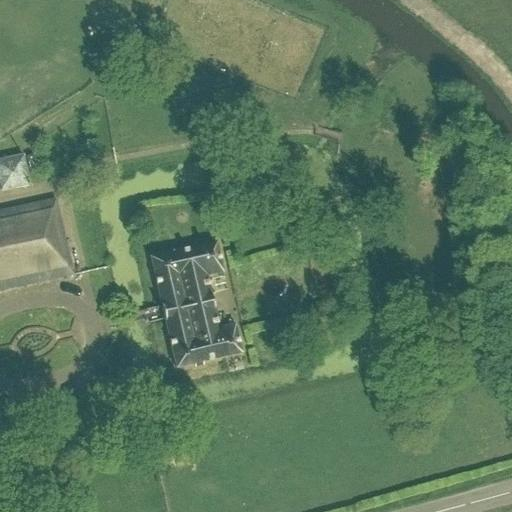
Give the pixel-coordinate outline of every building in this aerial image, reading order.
[(126,163),(142,162),(142,149),(125,150),(126,163)] [(24,165),(3,169),(8,193),(29,188),(24,165)] [(58,185),(38,190),(40,200),(60,195),(58,185)] [(0,292),(73,276),(55,199),(0,211),(0,292)] [(223,272),(216,242),(150,258),(176,368),(241,353),(234,324),(218,328),(206,276),(223,272)]
